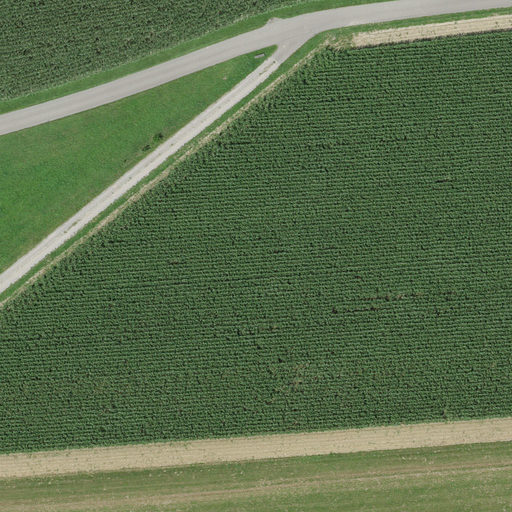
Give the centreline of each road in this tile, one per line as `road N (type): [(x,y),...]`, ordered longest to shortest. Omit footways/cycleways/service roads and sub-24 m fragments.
road 1 (unclassified): [(511,0),(317,25),(0,132)]
road 2 (track): [(0,288),(264,77),(317,25)]
